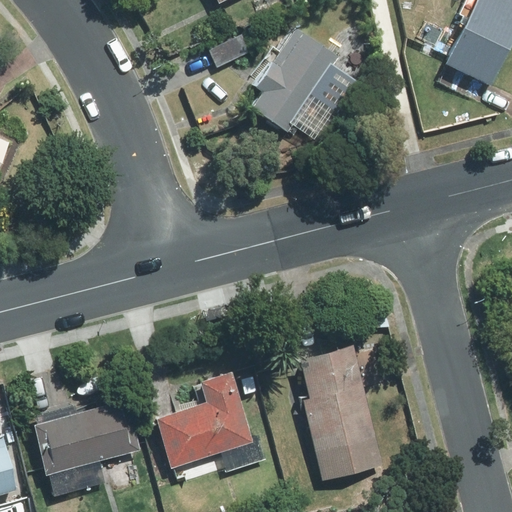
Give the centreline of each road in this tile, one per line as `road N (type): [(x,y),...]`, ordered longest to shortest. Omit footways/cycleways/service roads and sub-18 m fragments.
road 1 (residential): [(492,511),(410,206)]
road 2 (residential): [(54,0),(110,87),(162,266)]
road 3 (tertiary): [(162,266),(410,206)]
road 4 (tertiary): [(0,309),(162,266)]
